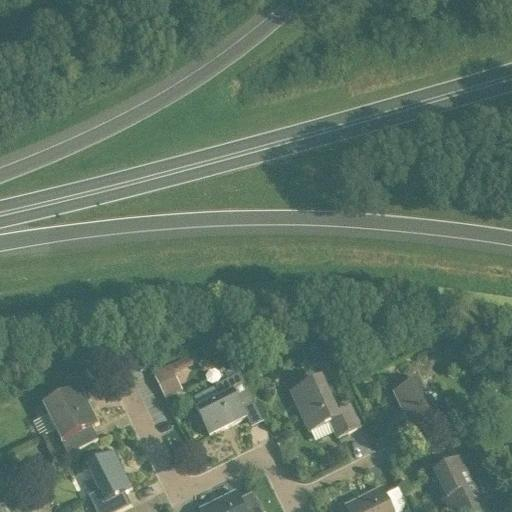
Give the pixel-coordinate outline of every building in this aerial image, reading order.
[(305,349),(311,363),(328,355),(322,342),(305,349)] [(174,376),(196,365),(193,358),(154,376),(165,401),(182,393),(174,376)] [(94,361),(75,371),(81,383),(100,374),(94,361)] [(210,439),(247,420),(243,412),(255,406),(240,375),(215,388),(221,399),(196,412),(210,439)] [(292,396),(309,434),(329,425),(337,442),(361,431),(351,409),(336,416),(320,383),(292,396)] [(393,397),(411,434),(419,430),(425,442),(463,423),(460,417),(452,421),(443,401),(432,407),(420,383),(393,397)] [(498,387),(501,393),(509,390),(506,384),(498,387)] [(100,426),(81,390),(39,411),(44,421),(48,419),(68,457),(98,442),(92,430),(100,426)] [(114,456),(88,469),(100,493),(88,499),(95,511),(122,511),(131,508),(125,497),(133,493),(114,456)] [(449,511),(481,511),(471,490),(487,482),(474,456),(461,463),(460,461),(432,475),(449,511)] [(345,510),(346,511),(408,511),(398,492),(385,498),(381,491),(345,510)] [(260,511),(253,496),(239,502),(236,495),(200,511),(260,511)]
